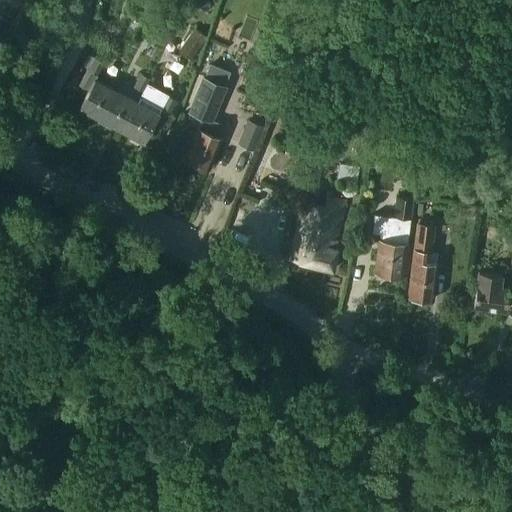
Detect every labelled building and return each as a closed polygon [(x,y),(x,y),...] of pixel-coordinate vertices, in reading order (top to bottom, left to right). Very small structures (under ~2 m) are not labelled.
[(196,28),(182,47),(194,55),(207,36),(196,28)] [(94,57),(79,87),(88,91),(94,79),(103,62),(94,57)] [(141,72),(134,86),(144,91),(148,83),(152,77),(141,72)] [(202,118),(184,159),(208,169),(221,139),(218,137),(223,124),(213,120),(227,85),(202,75),(187,112),(202,118)] [(116,91),(94,79),(88,91),(80,107),(102,119),(116,91)] [(123,130),(143,141),(168,93),(148,83),(144,91),(138,102),(123,130)] [(116,91),(102,119),(123,130),(138,102),(116,91)] [(161,109),(169,113),(176,99),(168,95),(161,109)] [(247,118),(237,144),(254,151),(265,125),(247,118)] [(359,166),(339,163),(336,179),(356,182),(359,166)] [(381,234),(381,239),(378,239),(374,273),(403,276),(407,242),(410,218),(413,198),(395,196),(393,216),(373,214),(371,233),(381,234)] [(336,249),(346,201),(326,197),(323,212),(300,207),(289,264),(335,273),(337,249),(336,249)] [(413,248),(412,261),(408,297),(432,300),(437,264),(431,264),(431,251),(434,225),(416,223),(413,248)] [(477,271),(476,284),(473,305),(506,310),(509,289),(500,288),(502,274),(477,271)]
